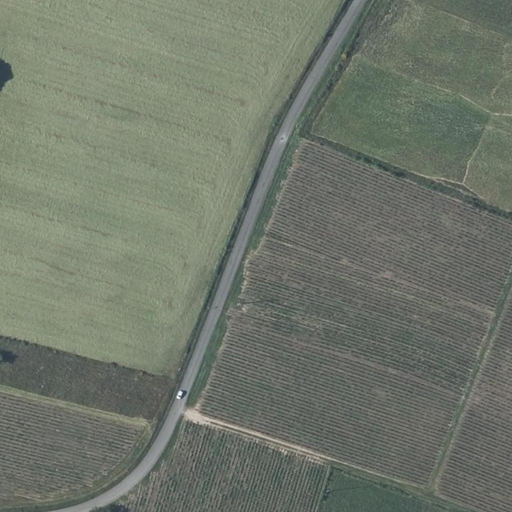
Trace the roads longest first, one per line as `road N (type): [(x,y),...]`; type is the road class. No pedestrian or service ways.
road 1 (unclassified): [(80,511),(128,486),(154,457),(283,133),(362,0)]
road 2 (track): [(177,414),(457,511)]
